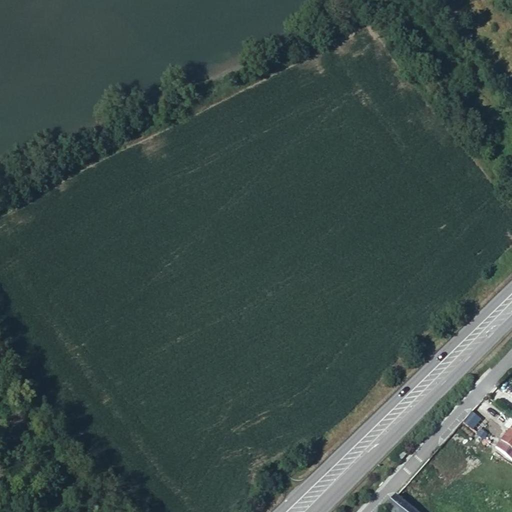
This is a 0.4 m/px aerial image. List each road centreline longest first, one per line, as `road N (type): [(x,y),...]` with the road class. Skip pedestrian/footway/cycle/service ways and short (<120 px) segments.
road 1 (primary): [(454,358),(280,511)]
road 2 (residential): [(511,351),(367,511)]
road 3 (primary): [(315,511),(454,358)]
